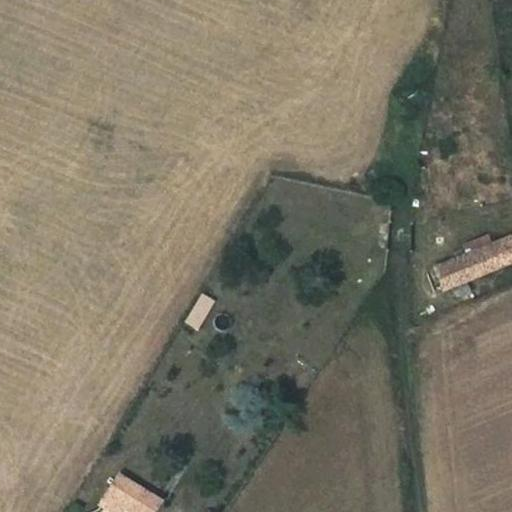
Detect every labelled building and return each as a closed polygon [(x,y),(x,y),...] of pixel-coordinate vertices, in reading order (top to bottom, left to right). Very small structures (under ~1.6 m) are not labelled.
[(463,246),(467,256),(493,246),(489,236),(463,246)] [(435,269),(444,289),(511,262),(511,237),(493,246),(467,256),(435,269)] [(202,296),(186,322),(198,330),(214,303),(202,296)] [(110,511),(121,511),(124,508),(136,488),(118,477),(100,506),(110,511)] [(136,488),(124,508),(130,511),(152,511),(158,503),(136,488)]
